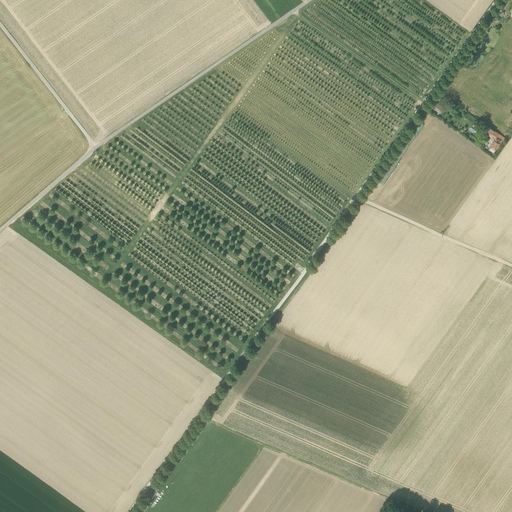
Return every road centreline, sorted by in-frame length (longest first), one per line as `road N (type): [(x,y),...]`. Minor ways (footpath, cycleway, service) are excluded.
road 1 (track): [(131,511),(356,197)]
road 2 (track): [(0,229),(95,147),(310,0)]
road 3 (track): [(356,197),(498,0)]
road 4 (track): [(207,418),(421,511)]
road 5 (track): [(511,265),(356,197)]
road 6 (track): [(423,104),(293,11)]
road 7 (track): [(0,24),(95,147)]
